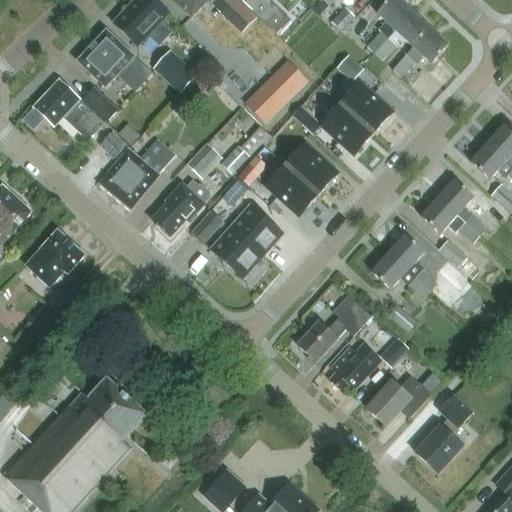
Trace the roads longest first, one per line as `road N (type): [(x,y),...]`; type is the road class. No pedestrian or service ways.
road 1 (residential): [(241,348),(508,49)]
road 2 (residential): [(241,348),(0,131)]
road 3 (unclassified): [(423,511),(241,348)]
